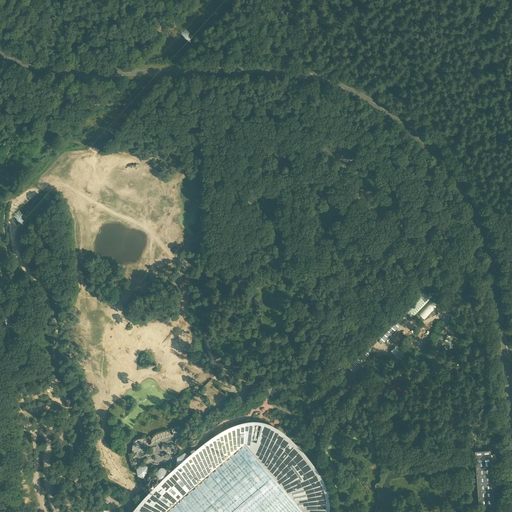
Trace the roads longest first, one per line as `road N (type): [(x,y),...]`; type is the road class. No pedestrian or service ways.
road 1 (tertiary): [(504,352),(492,265),(465,195),(419,136),(369,100),(288,72),(85,73),(0,53)]
road 2 (track): [(439,248),(439,228),(412,174),(337,124),(259,105),(0,111)]
road 3 (unknown): [(84,511),(66,410),(86,455),(95,511)]
road 4 (track): [(47,421),(68,405),(51,312),(36,300),(0,309)]
road 5 (track): [(439,248),(351,179),(294,148)]
road 6 (track): [(408,228),(374,260),(345,258),(338,235),(360,189)]
